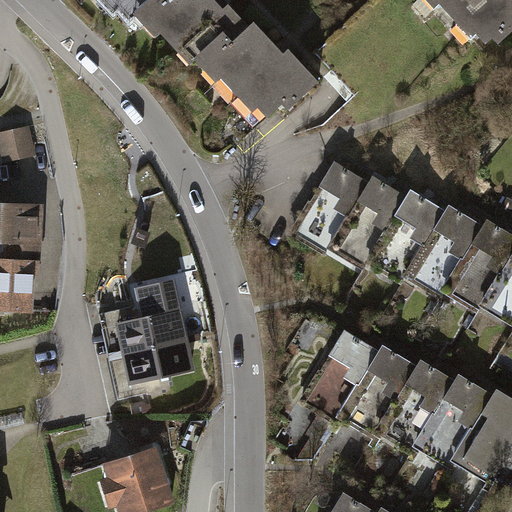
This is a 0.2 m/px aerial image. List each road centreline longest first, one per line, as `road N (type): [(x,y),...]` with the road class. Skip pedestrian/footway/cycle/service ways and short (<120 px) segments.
road 1 (residential): [(39,0),(129,91),(194,186),(238,313),(250,449)]
road 2 (residential): [(0,23),(37,76),(74,215),(69,336),(84,407)]
